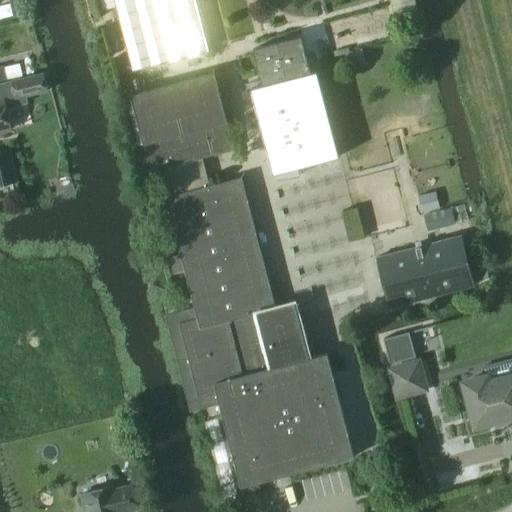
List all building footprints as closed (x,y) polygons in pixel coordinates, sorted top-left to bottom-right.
[(23,0),(9,0),(13,17),(27,14),(23,0)] [(114,0),(131,71),(206,53),(193,0),(114,0)] [(296,40),(250,52),(259,87),(305,75),(296,40)] [(259,87),(250,89),(273,174),(339,158),(317,71),(305,75),(259,87)] [(16,98),(47,91),(43,74),(12,81),(16,98)] [(150,172),(234,151),(214,74),(130,96),(150,172)] [(0,131),(11,129),(6,109),(28,104),(26,96),(16,98),(12,81),(0,84),(0,131)] [(0,184),(16,181),(8,150),(0,151),(0,184)] [(189,191),(165,197),(180,254),(168,257),(173,274),(184,272),(193,307),(167,314),(165,315),(190,411),(193,410),(200,409),(219,404),(240,487),(249,485),(270,479),(286,475),(353,457),(332,374),(326,354),(308,359),(293,303),(275,308),(240,177),(210,185),(208,186),(189,191)] [(447,209),(431,213),(435,229),(455,224),(451,208),(447,209)] [(388,308),(447,293),(474,286),(461,236),(375,258),(388,308)] [(408,332),(383,339),(389,363),(414,356),(408,332)] [(483,378),(463,383),(475,425),(495,420),(495,423),(507,420),(507,417),(511,415),(511,358),(480,367),(483,378)] [(417,363),(391,370),(398,396),(424,389),(417,363)] [(216,419),(204,422),(226,508),(239,505),(216,419)] [(112,487),(81,495),(84,511),(127,511),(136,510),(130,486),(113,490),(112,487)]
